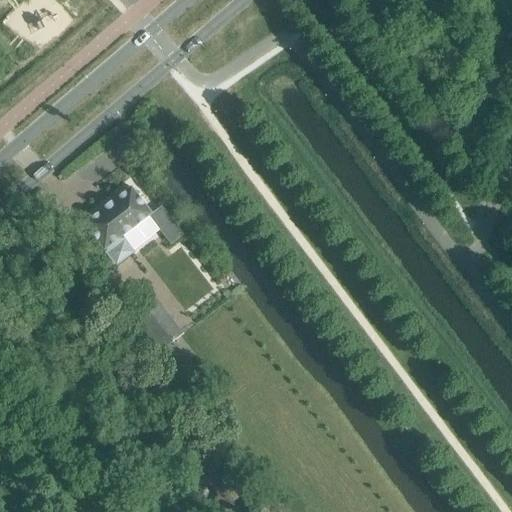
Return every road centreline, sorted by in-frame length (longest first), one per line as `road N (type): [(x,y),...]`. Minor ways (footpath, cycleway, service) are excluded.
road 1 (secondary): [(0,206),(244,0)]
road 2 (secondary): [(187,0),(0,158)]
road 3 (unclassified): [(72,511),(0,413)]
